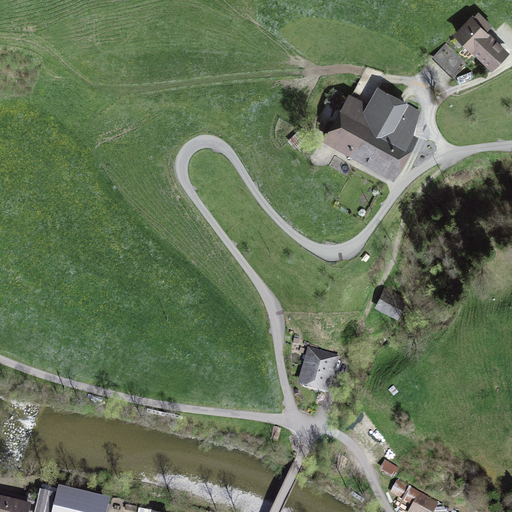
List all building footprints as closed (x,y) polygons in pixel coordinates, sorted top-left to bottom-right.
[(488,22),(478,13),(457,34),(471,48),(473,47),(492,66),(505,53),(483,31),(486,29),(483,26),(488,22)] [(434,56),(455,76),(467,63),(446,43),(434,56)] [(348,99),(332,90),(317,117),(333,126),(325,140),(334,145),(337,140),(391,171),(409,140),(401,135),(416,110),(388,95),(386,98),(358,82),(348,99)] [(299,131),(289,142),(294,147),(304,137),(299,131)] [(403,300),(384,291),(378,304),(397,313),(403,300)] [(333,359),(312,352),(306,372),(301,371),(300,374),(305,375),(303,381),(324,388),(333,359)] [(385,461),(381,470),(394,475),(398,466),(385,461)] [(397,483),(391,492),(414,505),(409,511),(426,511),(432,503),(397,483)] [(39,492),(34,511),(103,511),(106,503),(61,492),(59,497),(39,492)] [(0,511),(27,511),(29,507),(0,499),(0,511)]
